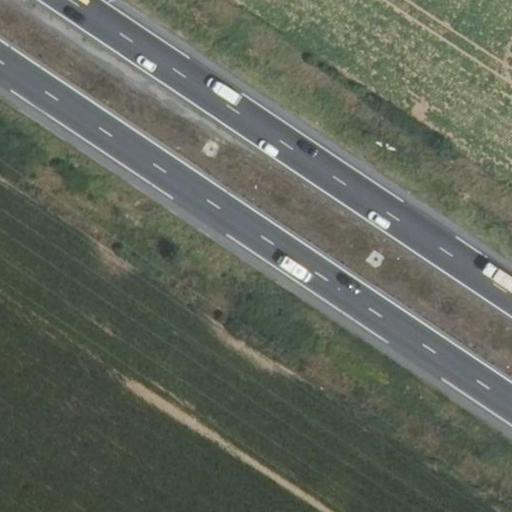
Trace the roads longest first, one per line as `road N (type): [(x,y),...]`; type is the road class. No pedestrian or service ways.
road 1 (motorway): [(0,75),(511,416)]
road 2 (motorway): [(511,298),(61,0)]
